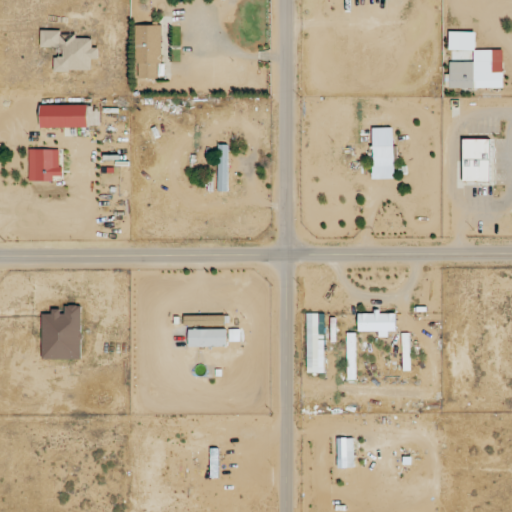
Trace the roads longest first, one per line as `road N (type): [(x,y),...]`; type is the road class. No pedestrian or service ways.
road 1 (residential): [(0,255),(511,249)]
road 2 (residential): [(289,0),(289,511)]
